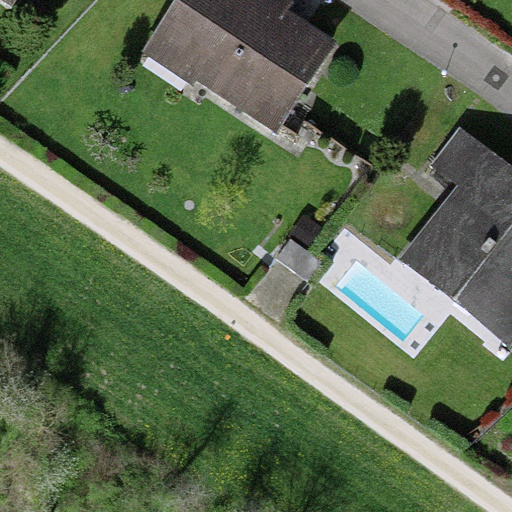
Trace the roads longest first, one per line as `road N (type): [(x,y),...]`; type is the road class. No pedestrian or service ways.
road 1 (track): [(0,151),(510,511)]
road 2 (residential): [(511,90),(386,0)]
